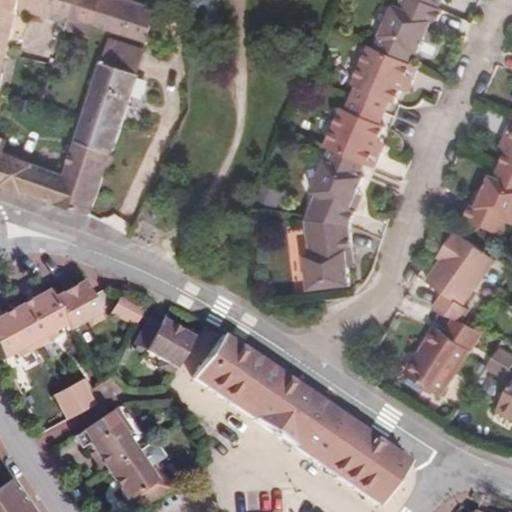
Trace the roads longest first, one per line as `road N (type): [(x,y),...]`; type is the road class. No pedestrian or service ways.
road 1 (residential): [(496,0),(400,208),(377,298),(332,328),(303,368)]
road 2 (residential): [(0,228),(138,269),(303,368)]
road 3 (residential): [(303,368),(453,462)]
road 4 (residential): [(356,511),(259,464),(209,511)]
road 5 (residential): [(0,407),(65,511)]
